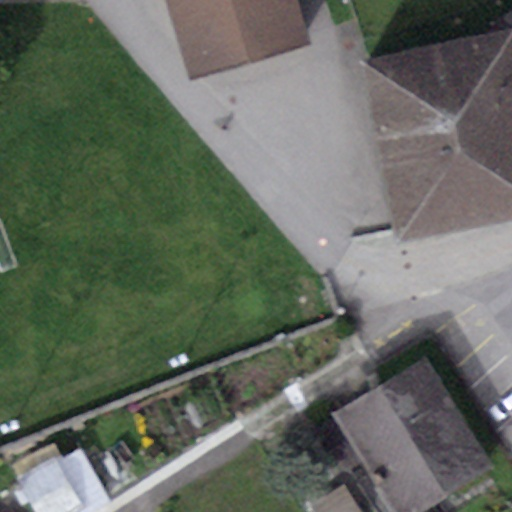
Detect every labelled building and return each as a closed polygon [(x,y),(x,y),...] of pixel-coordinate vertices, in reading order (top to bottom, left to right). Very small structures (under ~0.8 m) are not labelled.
[(165,0),(190,75),(307,44),(293,0),(165,0)] [(511,27),(511,30),(360,62),(396,240),(511,220),(511,10),(507,13),(511,27)] [(427,361),(314,427),(342,473),(362,462),(391,511),(417,511),(491,469),(427,361)] [(54,447),(13,470),(18,481),(10,486),(21,505),(28,500),(34,511),(93,511),(111,502),(79,448),(60,456),(54,447)] [(357,511),(342,485),(310,504),(314,511),(357,511)]
